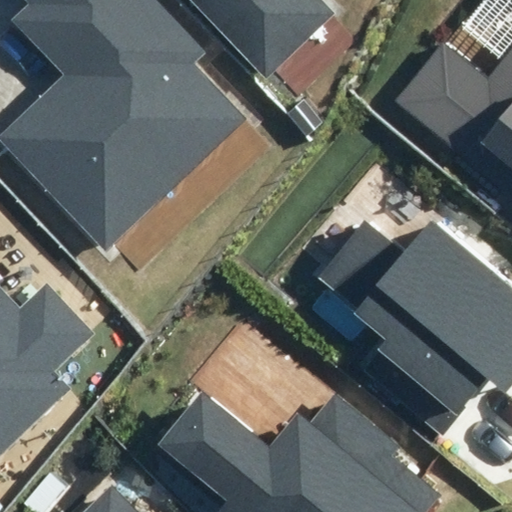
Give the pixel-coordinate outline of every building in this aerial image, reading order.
[(208,53),(157,0),(26,0),(30,4),(14,19),(66,73),(0,135),(0,137),(107,250),(247,118),(196,64),(208,53)] [(197,0),(266,73),(331,13),(318,0),(197,0)] [(511,49),(488,78),(444,42),(394,102),(511,197),(511,49)] [(364,369),(442,433),(488,377),(506,393),(511,385),(511,286),(431,221),(405,252),(365,219),(317,276),(358,309),(355,313),(388,340),(364,369)] [(20,306),(0,284),(0,456),(70,388),(55,373),(94,333),(46,283),(20,306)] [(428,511),(443,494),(395,455),(402,447),(334,392),(309,422),(296,412),(269,445),(201,390),(155,446),(227,505),(221,511),(428,511)] [(140,511),(112,483),(82,511),(140,511)]
